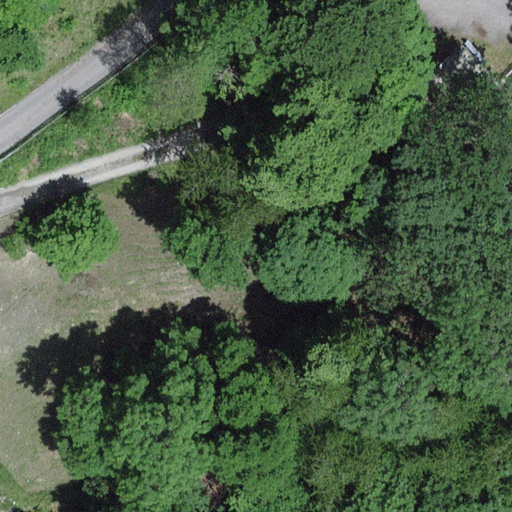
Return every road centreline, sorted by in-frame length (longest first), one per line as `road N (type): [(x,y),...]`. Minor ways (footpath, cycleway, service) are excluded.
road 1 (track): [(0,197),(376,101),(511,28)]
road 2 (unclassified): [(0,132),(56,99),(151,0)]
